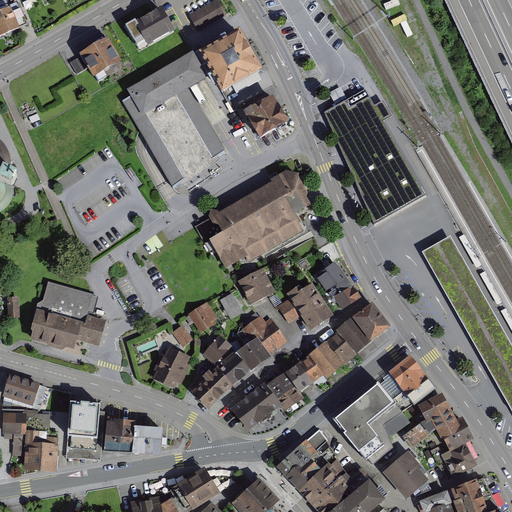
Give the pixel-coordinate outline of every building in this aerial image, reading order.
[(221,0),(220,0),(193,15),(195,19),(202,31),(230,16),(221,0)] [(2,9),(0,9),(0,33),(1,37),(23,28),(14,7),(3,11),(2,9)] [(161,9),(126,27),(139,51),(175,32),(161,9)] [(227,94),(268,71),(246,31),(205,54),(217,76),(227,94)] [(108,39),(80,54),(93,78),(121,62),(108,39)] [(149,82),(131,93),(134,99),(128,103),(150,141),(177,187),(200,173),(231,155),(193,90),(217,76),(205,54),(202,51),(149,82)] [(76,60),(71,63),(77,74),(87,69),(81,57),(76,60)] [(324,115),(374,227),(426,197),(384,124),(375,108),(365,92),(324,115)] [(257,107),(249,112),(266,140),(294,123),(278,96),(258,108),(257,107)] [(383,103),(375,108),(384,124),(392,119),(383,103)] [(0,215),(9,211),(15,203),(17,195),(18,188),(22,176),(14,172),(15,163),(14,155),(9,147),(2,140),(0,138),(0,215)] [(214,219),(199,227),(207,246),(214,242),(230,270),(251,258),(253,261),(307,230),(299,215),(315,205),(311,198),(312,194),(303,182),(304,175),(290,172),(275,181),(276,183),(223,214),(221,212),(215,211),(212,217),(214,219)] [(465,236),(459,239),(476,270),(482,267),(465,236)] [(511,348),(451,239),(422,255),(511,413),(511,348)] [(295,259),(312,285),(318,281),(316,279),(319,277),(304,254),(295,259)] [(353,280),(339,263),(322,275),(324,278),(321,279),(330,292),(341,285),(342,287),(353,280)] [(267,269),(243,282),(255,306),(280,294),(267,269)] [(486,273),(480,276),(497,307),(503,303),(486,273)] [(336,300),(358,287),(353,280),(342,287),(341,285),(330,292),(336,300)] [(36,333),(34,342),(65,351),(69,349),(77,351),(80,340),(101,346),(109,319),(89,313),(95,295),(52,283),(46,302),(41,305),(38,317),(39,317),(36,331),(36,333)] [(315,330),(337,316),(317,285),(307,291),(304,288),(291,296),(293,299),(282,307),(292,322),(304,314),(315,330)] [(365,299),(358,287),(336,300),(339,305),(341,303),(346,311),(365,299)] [(228,294),(221,298),(233,319),(246,313),(236,294),(230,297),(228,294)] [(12,319),(23,318),(22,298),(11,299),(12,319)] [(203,334),(218,325),(216,322),(220,319),(211,304),(188,318),(193,326),(197,324),(203,334)] [(375,341),(392,328),(374,306),(357,319),(375,341)] [(511,319),(506,310),(501,313),(511,333),(511,319)] [(273,355),(291,343),(274,320),(269,323),(265,317),(246,330),(256,344),(262,339),(273,355)] [(360,355),(375,341),(357,319),(340,332),(341,333),(360,355)] [(185,327),(176,334),(186,348),(195,341),(185,327)] [(360,355),(341,333),(330,343),(349,365),(350,366),(361,356),(360,355)] [(241,353),(237,343),(233,345),(224,337),(216,345),(214,343),(211,346),(214,348),(207,356),(221,367),(223,368),(241,353)] [(273,355),(262,339),(256,344),(241,353),(257,372),(275,358),(273,355)] [(328,376),(330,379),(349,365),(330,343),(319,352),(317,349),(311,353),(313,356),(328,376)] [(194,358),(172,347),(167,358),(164,356),(157,371),(159,372),(156,380),(180,391),(183,384),(186,386),(194,366),(191,365),(194,358)] [(223,368),(238,387),(257,372),(241,353),(223,368)] [(416,355),(394,372),(408,391),(397,399),(406,411),(419,402),(420,404),(442,387),(416,355)] [(328,376),(313,356),(303,364),(317,383),(328,376)] [(304,394),(317,383),(303,364),(289,374),(300,388),(304,394)] [(195,392),(213,409),(238,387),(223,368),(221,367),(215,373),(214,371),(207,378),(209,379),(195,392)] [(300,388),(289,374),(271,387),(282,399),(300,388)] [(49,389),(14,379),(8,401),(43,411),(49,389)] [(384,382),(336,419),(375,467),(397,448),(394,437),(387,426),(406,411),(384,382)] [(271,387),(269,384),(236,410),(254,432),(286,406),(282,399),(271,387)] [(289,411),(308,399),(304,394),(300,388),(282,399),(286,406),(289,411)] [(426,422),(427,421),(436,434),(442,429),(454,451),(471,443),(479,439),(468,416),(462,419),(449,394),(424,408),(429,415),(423,418),(426,422)] [(100,405),(70,403),(66,454),(67,454),(99,456),(102,456),(105,413),(100,413),(100,405)] [(28,435),(25,469),(55,470),(58,438),(51,437),(50,445),(43,444),(43,433),(30,432),(32,413),(8,411),(7,434),(28,435)] [(394,437),(414,422),(406,411),(387,426),(394,437)] [(138,427),(139,421),(113,418),(109,453),(135,455),(138,427)] [(436,434),(427,421),(426,422),(407,436),(417,448),(436,434)] [(166,452),(167,430),(138,427),(135,455),(166,452)] [(332,440),(323,429),(281,467),(303,490),(338,457),(339,456),(330,442),(332,440)] [(457,478),(481,465),(478,460),(480,459),(471,443),(454,451),(448,454),(443,446),(434,450),(442,466),(444,465),(451,480),(457,477),(457,478)] [(413,452),(389,472),(410,496),(416,492),(419,497),(436,490),(433,485),(437,482),(427,468),(413,452)] [(327,482),(345,465),(338,457),(303,490),(314,503),(332,487),(327,482)] [(346,474),(350,471),(345,465),(327,482),(347,503),(360,493),(350,481),(351,480),(346,474)] [(218,481),(209,467),(178,486),(180,488),(174,491),(178,498),(183,495),(186,500),(218,481)] [(375,479),(366,467),(351,480),(350,481),(360,493),(375,479)] [(265,476),(236,503),(244,511),(285,511),(279,505),(285,499),(265,476)] [(483,478),(456,489),(460,501),(458,502),(462,511),(496,511),(504,509),(487,478),(484,480),(483,478)] [(376,511),(392,499),(375,479),(360,493),(347,503),(337,511),(376,511)] [(191,511),(192,511),(224,492),(218,481),(186,500),(183,495),(178,498),(165,505),(166,511),(191,511)] [(332,487),(314,503),(322,511),(337,511),(347,503),(332,487)] [(425,504),(423,505),(424,511),(430,511),(457,503),(453,490),(424,501),(425,504)] [(163,497),(134,502),(135,511),(166,511),(165,505),(163,497)] [(460,511),(457,503),(430,511),(460,511)]
